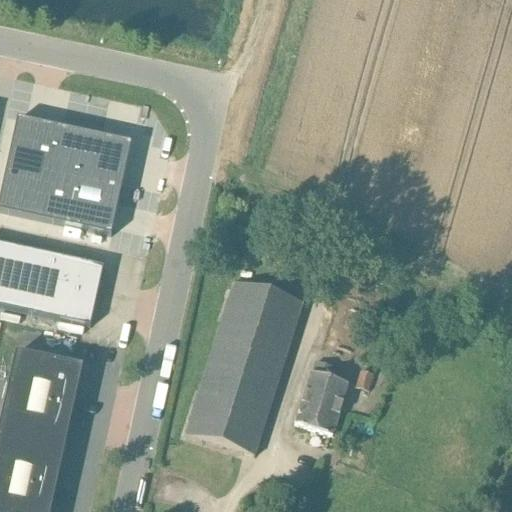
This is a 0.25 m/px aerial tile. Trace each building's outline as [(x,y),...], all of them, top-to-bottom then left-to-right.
[(6,168),(0,197),(0,215),(42,224),(52,178),(62,132),(16,122),(6,168)] [(62,132),(52,178),(120,193),(130,147),(62,132)] [(52,178),(42,224),(110,239),(120,193),(52,178)] [(0,247),(0,310),(90,331),(103,270),(0,247)] [(253,461),(302,308),(232,286),(231,291),(184,439),(243,458),(253,461)] [(0,425),(0,511),(50,511),(81,372),(15,358),(0,425)] [(348,388),(332,383),(336,371),(317,365),(313,377),(310,376),(294,427),(332,439),(348,388)] [(360,374),(354,390),(367,395),(373,378),(360,374)]
